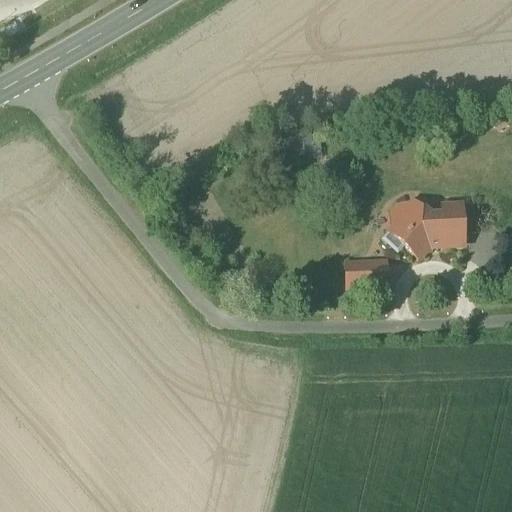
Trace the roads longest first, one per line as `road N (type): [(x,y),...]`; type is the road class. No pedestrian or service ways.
road 1 (unclassified): [(19,82),(210,311),(240,323),(299,327),(511,315)]
road 2 (secondary): [(161,0),(19,82)]
